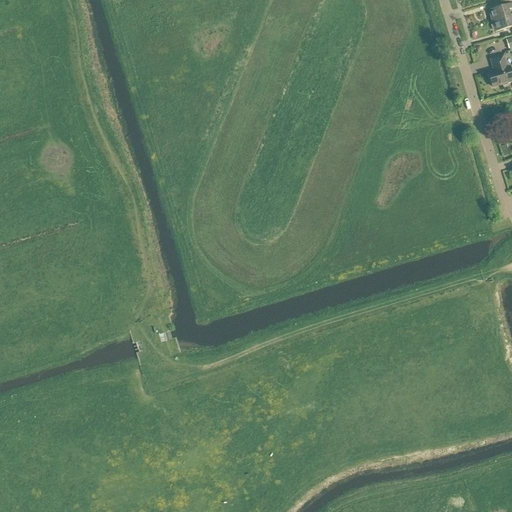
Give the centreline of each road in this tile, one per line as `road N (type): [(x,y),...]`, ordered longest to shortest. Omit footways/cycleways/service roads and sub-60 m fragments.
road 1 (track): [(145,333),(164,377),(193,373),(325,322),(511,267)]
road 2 (unclassified): [(442,0),(511,216)]
